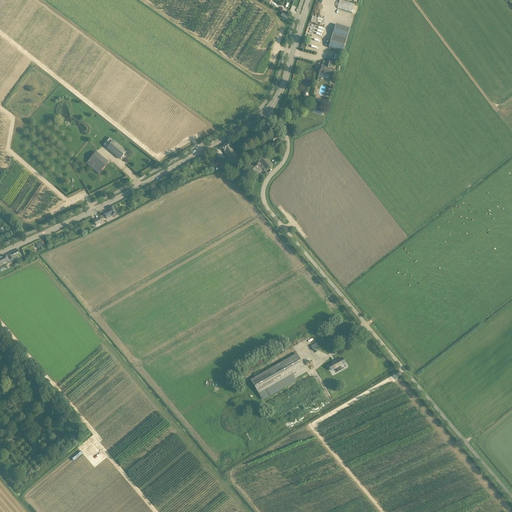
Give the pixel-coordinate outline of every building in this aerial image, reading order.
[(342,0),(339,0),(337,8),(353,13),(356,4),(342,0)] [(328,48),(336,50),(342,52),(349,29),(336,25),(328,48)] [(321,65),(319,73),(329,77),(332,69),(331,68),(332,63),(326,61),(325,66),(321,65)] [(243,137),(246,142),(255,137),(252,132),(243,137)] [(107,148),(120,160),(126,153),(113,141),(107,148)] [(222,147),(232,165),(240,160),(229,143),(222,147)] [(108,163),(96,152),(86,164),(98,174),(108,163)] [(211,159),(213,164),(219,160),(216,155),(211,159)] [(258,173),(261,170),(260,169),(263,167),(266,169),(271,165),(263,156),(258,160),(259,161),(256,164),(255,163),(246,171),(250,176),(253,174),(255,176),(258,173)] [(103,212),(107,219),(116,214),(112,207),(103,212)] [(99,218),(93,221),(96,226),(102,223),(99,218)] [(11,258),(7,260),(6,256),(0,259),(0,266),(9,262),(9,263),(20,258),(18,256),(19,255),(17,251),(10,254),(11,258)] [(261,398),(294,379),(307,372),(297,354),(250,380),(258,394),(261,398)] [(342,358),(328,365),(331,371),(336,369),(338,372),(342,370),(340,366),(345,364),(342,358)] [(306,395),(309,393),(306,388),(308,387),(305,382),(298,386),(301,390),(303,389),(306,395)] [(314,407),(323,402),(314,384),(308,387),(313,396),(310,397),(313,402),(312,402),(314,407)] [(40,399),(34,404),(37,407),(43,403),(43,402),(44,401),(41,398),(40,399)]
